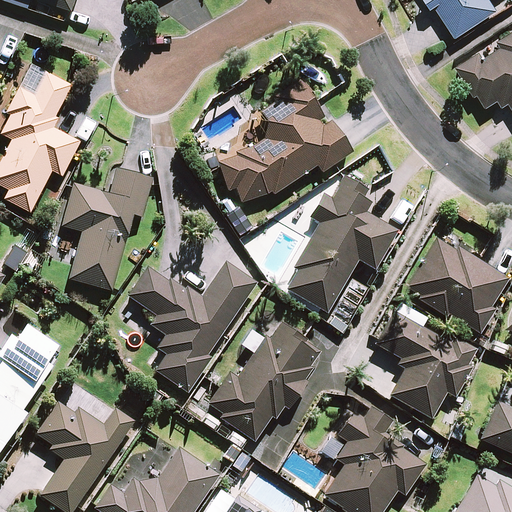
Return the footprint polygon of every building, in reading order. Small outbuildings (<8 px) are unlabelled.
[(34,0),(68,11),(70,12),(73,0),(34,0)] [(419,0),(427,11),(432,7),(453,39),(494,11),(486,0),(419,0)] [(511,30),(494,42),(499,48),(482,59),(477,52),(455,67),(482,110),(495,101),(500,109),(506,105),(511,113),(511,30)] [(53,119),(69,88),(67,87),(43,74),(31,97),(16,89),(3,114),(8,117),(0,131),(0,137),(9,143),(0,159),(0,189),(5,192),(1,201),(27,215),(49,173),(59,179),(78,144),(50,130),(55,120),(53,119)] [(261,141),(249,150),(232,154),(234,159),(215,164),(224,193),(234,191),(238,205),(264,197),(269,194),(271,197),(314,169),(319,175),(350,155),(329,123),(321,129),(316,122),(320,119),(314,110),(316,109),(297,82),(271,99),(274,103),(257,114),(264,124),(261,141)] [(66,281),(109,293),(126,232),(130,217),(139,220),(150,180),(113,170),(106,195),(70,185),(59,229),(79,234),(66,281)] [(366,192),(341,178),(329,200),(320,195),(306,220),(315,225),(290,270),(294,273),(283,291),(325,315),(355,262),(372,271),(395,232),(363,214),(368,204),(361,200),(366,192)] [(452,252),(433,240),(403,289),(417,298),(414,302),(444,320),(446,316),(477,335),(492,312),(488,309),(506,280),(455,248),(452,252)] [(205,356),(254,285),(223,264),(199,298),(185,289),(183,291),(167,281),(166,283),(144,269),(124,298),(153,318),(147,327),(163,338),(154,350),(163,357),(152,373),(185,395),(209,359),(205,356)] [(375,341),(372,346),(397,360),(393,367),(400,371),(386,397),(429,421),(443,395),(451,399),(468,369),(465,367),(474,351),(451,338),(447,344),(391,313),(375,341)] [(308,368),(317,354),(303,345),(304,342),(278,324),(267,340),(263,337),(235,379),(227,374),(205,405),(219,415),(216,420),(247,440),(252,444),(269,419),(272,421),(280,409),(285,412),(305,383),(302,381),(310,370),(308,368)] [(0,448),(23,416),(19,413),(50,369),(44,364),(55,348),(24,326),(13,342),(7,338),(0,347),(0,448)] [(58,511),(71,511),(132,423),(113,410),(102,426),(76,409),(72,415),(55,403),(33,436),(50,447),(47,452),(61,462),(37,498),(58,511)] [(495,403),(477,442),(511,457),(511,409),(511,411),(495,403)] [(321,497),(343,511),(380,511),(394,493),(401,497),(422,466),(399,450),(401,447),(381,434),(389,422),(368,408),(367,409),(360,419),(351,413),(334,437),(344,443),(332,460),(342,467),(321,497)] [(191,511),(216,476),(177,449),(156,479),(130,481),(121,495),(108,487),(92,511),(93,511),(191,511)] [(511,511),(511,490),(496,481),(492,488),(474,477),(452,511),(511,511)] [(258,511),(235,496),(223,511),(258,511)]
